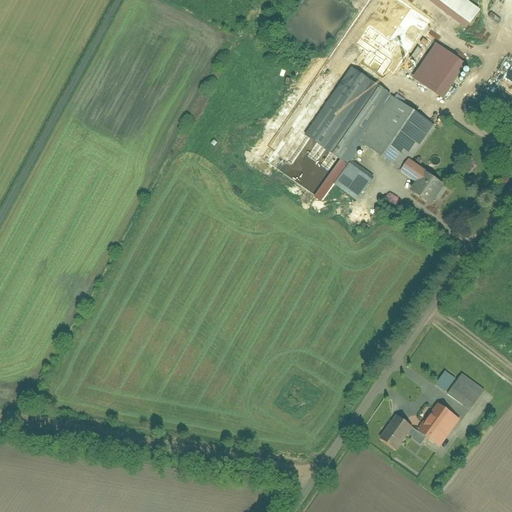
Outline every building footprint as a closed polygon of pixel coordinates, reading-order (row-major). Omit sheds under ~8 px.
[(405,193),(419,203),(432,185),(401,163),(425,128),(369,90),(382,73),(385,75),(404,47),(380,30),(350,73),(347,71),(301,138),(342,167),(356,146),(411,184),(405,193)] [(348,168),(335,186),(356,200),(369,182),(348,168)] [(445,375),(435,389),(445,396),(455,381),(445,375)] [(484,392),(462,376),(448,396),(470,412),(484,392)] [(438,407),(418,434),(426,440),(440,450),(460,423),(438,407)] [(397,418),(379,442),(394,454),(407,437),(421,447),(426,440),(418,434),(397,418)]
